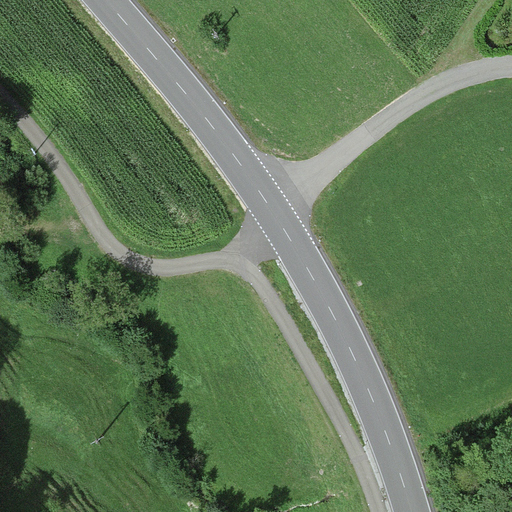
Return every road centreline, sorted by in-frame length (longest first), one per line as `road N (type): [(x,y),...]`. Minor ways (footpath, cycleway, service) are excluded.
road 1 (primary): [(103,0),(281,221),(350,358),(405,511)]
road 2 (track): [(0,95),(109,249),(190,268),(232,252)]
road 3 (track): [(374,511),(365,472),(326,392),(232,252)]
road 4 (track): [(267,203),(435,84),(511,67)]
